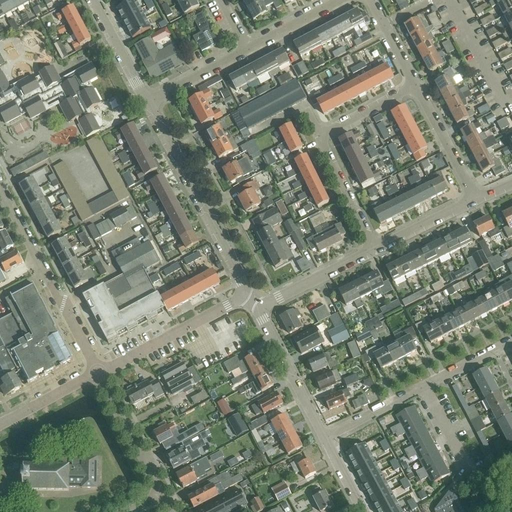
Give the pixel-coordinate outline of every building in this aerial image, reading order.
[(0,6),(6,18),(18,11),(11,0),(6,0),(5,1),(5,2),(0,4),(0,6)] [(11,0),(18,11),(30,5),(27,0),(11,0)] [(136,0),(117,10),(122,20),(141,10),(136,0)] [(199,9),(194,0),(187,0),(179,5),(185,16),(199,9)] [(243,0),(242,1),(248,11),(262,4),(260,0),(243,0)] [(269,0),(262,4),(248,11),(254,23),(268,15),(265,9),(273,5),(277,11),(283,8),(279,0),(269,0)] [(394,0),(401,12),(403,11),(409,8),(409,7),(404,0),(394,0)] [(494,0),(495,0),(489,4),(492,9),(498,6),(508,0),(494,0)] [(511,0),(508,0),(498,6),(504,17),(511,12),(511,0)] [(161,7),(164,13),(170,10),(167,4),(161,7)] [(487,5),(474,11),(477,17),(489,11),(487,5)] [(41,15),(38,8),(33,10),(36,17),(41,15)] [(65,19),(68,25),(79,19),(73,8),(62,14),(56,17),(59,22),(65,19)] [(141,10),(122,20),(127,29),(146,20),(141,10)] [(173,16),(170,10),(164,13),(167,18),(173,16)] [(346,17),(353,30),(354,30),(356,34),(360,40),(359,40),(362,45),(373,40),(370,34),(363,38),(360,32),(358,28),(364,24),(365,26),(370,24),(365,13),(360,16),(357,11),(346,17)] [(30,23),(26,14),(20,17),(25,26),(30,23)] [(202,14),(193,19),(201,34),(194,38),(202,53),(218,45),(202,14)] [(427,18),(432,27),(439,24),(434,14),(427,18)] [(492,16),(480,22),(483,28),(496,22),(492,16)] [(336,22),(343,36),(353,30),(346,17),(336,22)] [(68,25),(71,30),(74,36),(85,30),(79,19),(68,25)] [(19,31),(14,20),(8,23),(14,34),(19,31)] [(146,20),(127,29),(132,39),(151,30),(146,20)] [(405,27),(411,39),(429,29),(426,22),(424,23),(422,20),(419,20),(405,27)] [(325,28),(333,43),(338,41),(337,39),(343,36),(336,22),(325,28)] [(429,29),(411,39),(417,50),(431,43),(435,41),(432,34),(435,32),(442,29),(439,24),(432,27),(429,29)] [(60,36),(66,33),(63,27),(57,31),(60,36)] [(498,27),(486,33),(489,39),(501,33),(498,27)] [(168,28),(161,32),(165,39),(172,35),(168,28)] [(315,33),(322,47),(332,41),(333,43),(325,28),(315,33)] [(91,41),(85,30),(74,36),(77,42),(71,45),(74,50),(76,49),(80,47),(91,41)] [(304,39),(311,52),(322,47),(315,33),(304,39)] [(159,54),(153,42),(159,39),(157,35),(151,39),(136,47),(144,63),(142,63),(151,81),(184,64),(174,45),(159,54)] [(504,38),(492,45),(495,50),(507,44),(504,38)] [(293,45),(300,58),(311,52),(304,39),(293,45)] [(442,45),(445,51),(452,47),(449,41),(442,45)] [(60,42),(55,45),(59,54),(60,55),(65,52),(60,42)] [(417,50),(423,62),(437,55),(431,43),(417,50)] [(455,52),(452,47),(445,51),(447,55),(455,52)] [(338,51),(341,57),(346,54),(343,48),(338,51)] [(511,53),(510,49),(498,56),(501,61),(511,55),(511,53)] [(272,56),(279,69),(290,64),(283,50),(272,56)] [(335,60),(341,57),(338,51),(332,54),(335,60)] [(441,61),(437,55),(423,62),(430,74),(446,65),(444,60),(441,61)] [(261,62),(268,75),(279,69),(272,56),(261,62)] [(317,62),(320,68),(325,65),(322,59),(317,62)] [(375,72),(382,85),(394,79),(387,66),(386,67),(382,60),(378,62),(381,69),(375,72)] [(251,67),(258,81),(268,75),(261,62),(251,67)] [(314,71),(320,68),(317,62),(311,65),(314,71)] [(298,66),(304,76),(309,74),(303,63),(298,66)] [(364,63),(357,67),(360,72),(367,69),(364,63)] [(0,104),(2,109),(0,109),(0,114),(5,125),(27,114),(31,120),(59,105),(69,124),(77,120),(87,139),(101,132),(92,115),(97,112),(95,108),(101,105),(90,83),(99,78),(91,65),(60,81),(53,68),(39,75),(40,77),(35,80),(33,76),(10,89),(3,74),(0,75),(0,104)] [(298,79),(304,76),(298,66),(292,68),(298,79)] [(240,73),(247,86),(258,81),(251,67),(240,73)] [(357,67),(350,70),(353,76),(354,76),(360,72),(357,67)] [(435,84),(441,95),(457,86),(454,80),(456,79),(450,69),(441,74),(444,79),(435,84)] [(363,78),(370,92),(382,85),(375,72),(363,78)] [(236,92),(247,86),(240,73),(229,79),(236,92)] [(289,75),(283,77),(287,85),(293,82),(289,75)] [(340,76),(334,79),(337,85),(343,81),(344,81),(341,75),(340,76)] [(283,77),(278,80),(282,88),(287,85),(283,77)] [(357,82),(351,85),(358,98),(370,92),(363,78),(357,82)] [(330,88),(331,87),(337,85),(334,79),(327,82),(330,88)] [(255,102),(238,111),(238,112),(239,113),(241,119),(244,123),(247,129),(248,131),(249,130),(306,100),(297,83),(296,81),(293,82),(287,85),(282,88),(276,91),(266,96),(255,102)] [(202,97),(190,103),(192,107),(190,108),(194,116),(209,108),(206,101),(212,98),(209,91),(211,89),(211,88),(208,83),(197,89),(198,89),(201,95),(202,97)] [(340,91),(347,104),(358,98),(351,85),(340,91)] [(262,89),(265,94),(270,91),(268,86),(262,89)] [(441,95),(446,105),(457,99),(463,96),(470,93),(467,88),(459,92),(457,86),(441,95)] [(259,97),(265,94),(262,89),(256,92),(259,97)] [(329,96),(336,110),(347,104),(340,91),(329,96)] [(324,116),(336,110),(329,96),(323,100),(319,93),(314,96),(317,103),(324,116)] [(457,99),(446,105),(451,115),(464,109),(461,104),(467,101),(466,100),(472,97),(470,93),(463,96),(457,99)] [(246,97),(240,100),(243,106),(249,103),(246,97)] [(230,98),(223,101),(227,108),(234,105),(230,98)] [(480,117),(490,112),(487,105),(477,110),(480,117)] [(405,107),(391,115),(397,125),(411,118),(405,107)] [(202,126),(214,120),(215,121),(223,117),(219,110),(212,114),(209,108),(194,116),(198,123),(199,122),(202,126)] [(457,126),(469,119),(475,116),(472,111),(467,114),(464,109),(451,115),(457,126)] [(238,112),(231,116),(240,133),(242,132),(247,129),(244,123),(241,119),(239,113),(238,112)] [(381,116),(373,119),(373,120),(376,125),(383,121),(381,116)] [(489,126),(496,122),(492,116),(485,119),(489,126)] [(411,118),(397,125),(397,126),(402,135),(416,128),(411,118)] [(497,124),(496,124),(500,130),(500,132),(510,127),(505,119),(497,124)] [(390,138),(382,123),(377,127),(385,141),(390,138)] [(461,133),(466,143),(479,137),(476,131),(481,128),(479,123),(461,133)] [(366,128),(372,139),(377,137),(372,125),(366,128)] [(124,139),(127,144),(139,137),(133,126),(121,132),(121,133),(115,136),(118,142),(124,139)] [(282,137),(285,144),(297,138),(291,126),(279,132),(280,132),(274,135),(276,140),(282,137)] [(209,142),(212,148),(231,138),(228,133),(224,135),(220,127),(206,135),(206,136),(206,137),(209,143),(209,142)] [(416,128),(402,135),(402,136),(408,146),(422,139),(417,129),(416,128)] [(339,142),(345,153),(358,147),(355,141),(361,138),(358,133),(352,136),(352,135),(339,142)] [(466,143),(472,154),(495,142),(493,136),(486,140),(481,142),(479,137),(466,143)] [(127,144),(132,154),(145,148),(139,137),(127,144)] [(64,163),(53,169),(64,189),(65,190),(68,195),(70,200),(70,201),(82,223),(83,223),(93,217),(118,204),(130,198),(109,159),(107,154),(98,138),(87,144),(95,160),(113,193),(87,207),(64,163)] [(219,160),(238,150),(235,143),(232,138),(231,138),(212,148),(213,149),(212,149),(215,155),(216,155),(219,160)] [(291,155),(303,149),(297,138),(285,144),(288,150),(282,152),(285,158),(291,155)] [(408,146),(414,157),(417,163),(426,158),(423,152),(428,150),(422,139),(408,146)] [(253,141),(240,148),(243,154),(247,152),(257,147),(253,141)] [(495,142),(472,154),(477,164),(489,158),(486,152),(497,146),(495,142)] [(394,144),(388,147),(392,155),(395,153),(398,152),(394,144)] [(378,157),(373,146),(367,150),(372,160),(378,157)] [(259,153),(257,147),(247,152),(250,158),(259,153)] [(345,153),(351,165),(363,158),(358,147),(345,153)] [(132,154),(138,165),(151,159),(145,148),(132,154)] [(392,155),(395,162),(396,162),(401,159),(398,152),(395,153),(392,155)] [(14,178),(49,160),(45,153),(11,172),(14,178)] [(130,163),(125,153),(118,156),(124,167),(130,163)] [(270,153),(264,157),(267,163),(269,168),(276,165),(273,160),(270,153)] [(295,162),(301,174),(312,168),(306,157),(295,162)] [(351,165),(356,176),(369,169),(363,158),(351,165)] [(483,175),(492,170),(494,175),(496,178),(505,173),(498,160),(492,163),(489,158),(477,164),(483,175)] [(157,171),(151,159),(138,165),(141,171),(135,174),(138,180),(144,177),(144,178),(157,171)] [(237,164),(223,171),(230,185),(235,182),(237,185),(245,181),(244,180),(243,178),(244,177),(249,175),(248,173),(246,169),(242,161),(237,164)] [(427,162),(421,165),(424,171),(430,168),(427,162)] [(312,168),(301,174),(307,186),(318,180),(317,180),(312,168)] [(371,175),(369,169),(356,176),(362,187),(374,181),(374,180),(380,178),(377,172),(371,175)] [(294,172),(287,175),(289,180),(296,177),(294,172)] [(430,185),(437,198),(448,192),(442,179),(441,179),(439,173),(433,176),(436,182),(430,185)] [(48,178),(51,183),(56,181),(53,175),(48,178)] [(413,178),(408,180),(411,187),(422,182),(418,175),(413,178)] [(153,190),(157,197),(170,190),(163,177),(151,184),(150,182),(144,185),(146,187),(145,188),(148,193),(153,190)] [(25,197),(39,190),(33,179),(19,186),(25,197)] [(127,180),(125,181),(129,189),(138,184),(135,179),(128,183),(127,180)] [(318,180),(307,186),(312,197),(323,191),(318,180)] [(51,183),(54,189),(59,186),(56,181),(51,183)] [(246,213),(252,210),(261,205),(255,193),(259,190),(258,189),(260,188),(258,183),(256,184),(255,183),(241,190),(244,196),(238,199),(246,213)] [(299,183),(292,186),(295,192),(302,188),(299,183)] [(423,188),(419,190),(426,203),(437,198),(430,185),(423,188)] [(396,186),(385,191),(388,198),(399,193),(396,186)] [(270,187),(262,191),(267,199),(274,195),(270,187)] [(379,195),(376,188),(368,192),(371,199),(379,195)] [(25,197),(31,208),(48,199),(45,200),(39,190),(25,197)] [(157,197),(163,208),(176,201),(170,190),(157,197)] [(407,196),(414,209),(426,203),(419,190),(407,196)] [(329,203),(323,191),(312,197),(318,209),(329,203)] [(305,194),(298,197),(300,203),(308,200),(305,194)] [(65,196),(59,199),(62,205),(68,202),(65,197),(65,196)] [(407,196),(397,201),(403,214),(414,209),(407,196)] [(31,208),(37,219),(54,210),(48,199),(31,208)] [(271,200),(263,203),(264,205),(266,209),(273,205),(271,200)] [(176,201),(163,208),(168,218),(181,212),(176,201)] [(386,207),(385,207),(392,220),(402,215),(403,214),(397,201),(396,201),(386,207)] [(73,212),(68,202),(62,205),(68,215),(73,212)] [(153,218),(160,214),(154,204),(148,208),(153,218)] [(377,204),(372,207),(374,212),(374,213),(381,226),(392,220),(385,207),(380,210),(377,204)] [(131,208),(126,211),(129,217),(131,221),(136,218),(131,208)] [(110,217),(116,230),(132,221),(131,221),(129,217),(126,211),(125,209),(110,217)] [(257,236),(265,250),(282,241),(278,243),(271,229),(283,223),(276,209),(252,222),(259,235),(257,236)] [(50,211),(37,219),(42,229),(43,230),(56,222),(50,211)] [(511,211),(502,216),(508,228),(503,230),(508,240),(511,237),(511,211)] [(168,218),(174,229),(187,223),(181,212),(168,218)] [(318,223),(331,248),(343,242),(341,238),(346,235),(340,225),(330,230),(322,215),(320,213),(309,219),(310,221),(312,226),(318,223)] [(74,226),(79,224),(76,218),(71,221),(74,226)] [(474,226),(480,238),(488,234),(491,240),(501,235),(495,223),(492,225),(489,218),(474,226)] [(290,221),(283,225),(290,236),(291,235),(297,232),(294,227),(290,221)] [(56,222),(43,230),(48,240),(62,233),(56,222)] [(101,225),(107,235),(112,232),(106,222),(101,225)] [(174,229),(180,240),(193,233),(187,223),(174,229)] [(320,254),(331,248),(318,223),(312,226),(317,236),(307,241),(312,252),(317,249),(320,254)] [(87,229),(94,242),(101,238),(94,225),(87,229)] [(101,238),(107,235),(101,225),(96,228),(101,238)] [(165,240),(172,236),(166,226),(159,230),(165,240)] [(454,235),(461,250),(473,244),(466,230),(454,235)] [(0,248),(2,253),(13,247),(6,232),(0,234),(0,248)] [(199,244),(193,233),(180,240),(183,245),(177,248),(180,254),(186,251),(199,244)] [(298,233),(292,236),(301,253),(307,250),(301,240),(298,233)] [(443,241),(450,255),(461,250),(454,235),(443,241)] [(86,236),(81,239),(84,244),(87,243),(89,242),(86,236)] [(52,247),(58,258),(72,251),(72,250),(77,247),(75,243),(69,246),(66,240),(52,247)] [(284,246),(282,241),(265,250),(275,269),(289,262),(281,248),(284,246)] [(432,247),(439,261),(450,255),(443,241),(432,247)] [(479,245),(487,261),(492,258),(484,242),(478,244),(479,245)] [(122,258),(116,262),(121,272),(124,277),(126,281),(134,276),(136,275),(144,271),(160,262),(150,243),(121,258),(122,258)] [(472,257),(479,270),(489,266),(487,262),(487,261),(479,245),(482,252),(472,257)] [(170,252),(167,246),(162,249),(165,255),(170,252)] [(420,252),(427,266),(439,261),(432,247),(420,252)] [(58,258),(63,268),(77,261),(72,251),(58,258)] [(409,258),(416,272),(427,266),(420,252),(409,258)] [(0,284),(6,281),(0,270),(0,268),(3,267),(6,273),(22,264),(16,253),(0,261),(0,284)] [(187,267),(202,259),(199,253),(184,261),(187,267)] [(487,262),(489,266),(490,268),(501,262),(499,256),(487,262),(487,261),(487,262)] [(92,260),(95,266),(100,263),(97,257),(92,260)] [(398,263),(405,277),(416,272),(409,258),(398,263)] [(63,268),(69,280),(83,272),(77,261),(63,268)] [(501,262),(490,268),(493,273),(504,268),(501,262)] [(101,277),(106,274),(100,263),(95,266),(101,277)] [(393,283),(405,277),(398,263),(386,269),(393,283)] [(171,268),(174,274),(181,270),(178,264),(171,268)] [(464,271),(459,273),(462,279),(467,277),(473,273),(469,266),(463,269),(464,271)] [(166,278),(174,274),(171,268),(163,272),(166,278)] [(103,289),(104,291),(83,303),(87,310),(89,308),(94,317),(91,318),(95,325),(99,323),(103,331),(100,332),(109,349),(118,344),(117,341),(127,335),(129,339),(134,336),(137,335),(139,334),(137,331),(146,326),(148,330),(159,324),(157,319),(164,315),(162,312),(165,310),(144,271),(136,275),(134,276),(126,281),(124,277),(103,289)] [(202,277),(210,290),(220,285),(213,271),(202,277)] [(89,283),(83,272),(69,280),(75,290),(89,283)] [(479,275),(482,280),(487,278),(484,272),(479,275)] [(447,278),(451,285),(462,279),(459,273),(454,276),(455,278),(453,278),(451,274),(447,276),(448,278),(447,278)] [(377,274),(365,279),(372,295),(375,299),(382,296),(382,297),(393,291),(388,282),(383,285),(377,274)] [(157,276),(150,279),(153,285),(160,281),(157,276)] [(511,276),(509,278),(498,284),(501,289),(509,304),(511,302),(511,276)] [(192,283),(200,296),(210,290),(202,277),(192,283)] [(353,285),(361,300),(372,295),(365,279),(353,285)] [(181,288),(189,302),(200,296),(192,283),(181,288)] [(13,315),(10,316),(0,321),(0,326),(4,334),(47,312),(33,285),(11,297),(5,300),(13,315)] [(361,301),(361,300),(353,285),(339,293),(346,308),(354,304),(357,310),(364,307),(361,301)] [(434,293),(439,291),(439,290),(436,285),(431,287),(434,293)] [(488,291),(498,309),(509,304),(501,289),(499,285),(488,291)] [(449,297),(460,292),(457,286),(446,291),(449,297)] [(171,294),(178,308),(189,302),(181,288),(171,294)] [(479,300),(487,315),(498,309),(488,291),(490,295),(479,300)] [(160,299),(168,313),(178,308),(171,294),(160,299)] [(435,297),(438,303),(443,301),(440,295),(435,297)] [(414,296),(402,302),(405,308),(417,302),(414,296)] [(468,306),(476,321),(487,315),(479,300),(468,306)] [(398,301),(389,306),(392,313),(392,314),(402,309),(398,301)] [(457,312),(465,327),(476,321),(468,306),(457,312)] [(331,318),(325,307),(312,313),(318,324),(331,318)] [(301,316),(298,310),(281,319),(289,335),(302,328),(297,319),(301,316)] [(0,339),(2,344),(18,374),(21,372),(28,385),(57,369),(47,349),(62,341),(60,337),(59,334),(58,335),(56,332),(55,329),(56,329),(54,324),(48,313),(47,312),(4,334),(0,336),(0,339)] [(446,318),(453,333),(465,327),(457,312),(446,318)] [(371,321),(373,326),(380,323),(379,322),(378,318),(371,321)] [(435,324),(442,338),(453,333),(446,318),(435,324)] [(370,334),(376,331),(373,326),(371,321),(365,324),(368,329),(370,334)] [(431,344),(442,338),(435,324),(428,327),(425,321),(415,327),(420,336),(425,334),(431,344)] [(373,326),(376,331),(382,328),(380,323),(373,326)] [(324,344),(316,328),(293,340),(302,356),(324,344)] [(343,328),(334,333),(340,343),(349,339),(343,328)] [(368,329),(355,336),(359,344),(372,338),(370,334),(368,329)] [(397,343),(405,358),(417,352),(411,341),(417,338),(412,329),(401,334),(404,340),(397,343)] [(1,388),(6,397),(21,388),(14,375),(18,374),(2,344),(0,339),(0,367),(6,379),(2,381),(5,386),(1,388)] [(47,349),(57,369),(61,368),(69,363),(73,361),(62,341),(47,349)] [(361,357),(355,343),(347,346),(353,361),(361,357)] [(385,349),(393,364),(405,358),(397,343),(385,349)] [(365,353),(370,363),(375,360),(381,371),(393,364),(385,349),(378,353),(375,348),(365,353)] [(313,374),(328,367),(330,372),(340,368),(336,358),(331,360),(328,354),(324,356),(324,355),(308,362),(313,374)] [(250,372),(262,366),(257,355),(240,364),(237,358),(224,365),(229,375),(241,369),(245,375),(250,372)] [(173,397),(191,387),(194,386),(183,365),(162,376),(173,397)] [(250,372),(256,383),(268,376),(262,366),(250,372)] [(487,370),(473,377),(474,380),(479,389),(493,382),(487,370)] [(341,381),(337,371),(316,380),(321,392),(336,386),(335,383),(341,381)] [(357,375),(344,381),(347,388),(360,383),(357,375)] [(250,385),(238,392),(239,393),(240,396),(252,390),(253,391),(255,394),(256,396),(261,394),(261,393),(274,387),(270,380),(268,376),(256,383),(250,385)] [(239,378),(231,382),(234,386),(241,382),(239,378)] [(370,379),(363,382),(364,384),(363,386),(370,389),(371,387),(373,386),(370,379)] [(126,394),(133,407),(154,396),(156,399),(163,395),(156,382),(149,385),(148,383),(135,389),(135,388),(132,387),(127,390),(127,392),(127,393),(126,394)] [(493,382),(479,389),(485,401),(499,393),(493,382)] [(452,388),(458,399),(462,397),(456,386),(452,388)] [(348,390),(341,393),(325,400),(329,411),(347,404),(345,400),(351,398),(348,390)] [(485,401),(491,412),(505,405),(499,393),(485,401)] [(277,394),(251,408),(256,417),(263,413),(264,416),(283,405),(277,394)] [(358,399),(358,401),(352,403),(355,411),(369,405),(365,396),(358,399)] [(458,399),(464,411),(474,407),(474,406),(468,409),(462,397),(458,399)] [(224,400),(217,404),(220,411),(228,407),(224,400)] [(491,412),(497,424),(511,416),(505,405),(491,412)] [(464,411),(471,423),(480,418),(474,407),(464,411)] [(396,418),(400,425),(390,431),(393,436),(395,435),(421,421),(414,408),(396,418)] [(238,416),(229,421),(238,438),(248,432),(238,416)] [(271,424),(276,434),(291,427),(286,416),(271,424)] [(511,418),(511,416),(497,424),(503,436),(511,430),(511,418)] [(248,428),(251,433),(256,430),(255,430),(269,424),(265,417),(251,425),(251,427),(248,428)] [(471,423),(477,434),(486,430),(480,418),(471,423)] [(395,435),(397,439),(405,435),(409,442),(427,432),(421,421),(395,435)] [(158,427),(160,430),(154,434),(160,446),(173,439),(170,433),(176,430),(173,424),(167,427),(165,423),(158,427)] [(276,434),(282,445),(297,438),(291,427),(276,434)] [(182,444),(199,434),(196,428),(179,437),(182,444)] [(251,433),(257,444),(261,442),(256,430),(251,433)] [(477,434),(484,448),(487,445),(481,433),(486,430),(477,434)] [(168,460),(167,461),(169,465),(170,464),(171,466),(170,466),(171,470),(173,469),(174,471),(191,462),(191,463),(201,458),(197,451),(193,453),(190,448),(203,442),(206,440),(209,439),(205,432),(202,434),(199,435),(187,442),(182,445),(184,449),(167,459),(168,460)] [(409,442),(412,448),(404,452),(406,457),(432,443),(427,432),(409,442)] [(302,448),(297,438),(282,445),(288,456),(302,448)] [(257,444),(262,454),(265,453),(266,454),(273,450),(270,445),(264,448),(261,442),(257,444)] [(432,443),(406,457),(409,461),(417,457),(420,463),(438,454),(432,443)] [(365,445),(347,455),(352,464),(370,454),(365,445)] [(484,448),(490,459),(494,457),(487,445),(484,448)] [(276,456),(273,450),(266,454),(268,459),(276,456)] [(370,454),(352,464),(357,474),(375,464),(370,454)] [(420,463),(423,470),(415,474),(418,479),(444,466),(438,454),(420,463)] [(25,466),(23,466),(23,478),(23,492),(29,492),(69,493),(69,489),(79,489),(82,489),(82,491),(97,490),(97,459),(72,458),(71,467),(32,466),(28,466),(25,466)] [(236,459),(227,463),(230,469),(239,464),(236,459)] [(190,469),(176,476),(183,490),(184,490),(185,490),(198,483),(197,481),(206,476),(206,475),(212,471),(206,460),(194,466),(194,468),(191,470),(190,469)] [(290,466),(295,475),(301,472),(305,480),(316,475),(308,461),(303,464),(301,460),(290,466)] [(375,464),(357,474),(362,483),(381,474),(375,464)] [(444,466),(418,479),(420,483),(428,479),(432,485),(450,476),(444,466)] [(210,488),(188,499),(194,509),(219,496),(225,493),(225,491),(244,482),(240,475),(235,478),(233,475),(230,476),(228,473),(217,478),(220,484),(214,487),(213,486),(210,488)] [(381,474),(362,483),(367,493),(386,483),(381,474)] [(386,483),(367,493),(372,503),(391,493),(386,483)] [(274,493),(279,502),(291,495),(286,486),(274,493)] [(310,493),(314,499),(313,499),(319,511),(324,511),(333,507),(325,493),(322,495),(319,489),(310,493)] [(233,511),(247,504),(248,505),(248,504),(241,491),(240,491),(201,511),(233,511)] [(391,493),(372,503),(377,511),(378,511),(396,502),(391,493)] [(427,498),(424,493),(418,496),(421,501),(427,498)] [(436,510),(434,511),(464,511),(456,496),(455,497),(450,499),(448,500),(447,501),(445,497),(436,510)] [(257,511),(260,511),(265,510),(259,499),(252,503),(257,511)] [(401,511),(396,502),(378,511),(401,511)]
